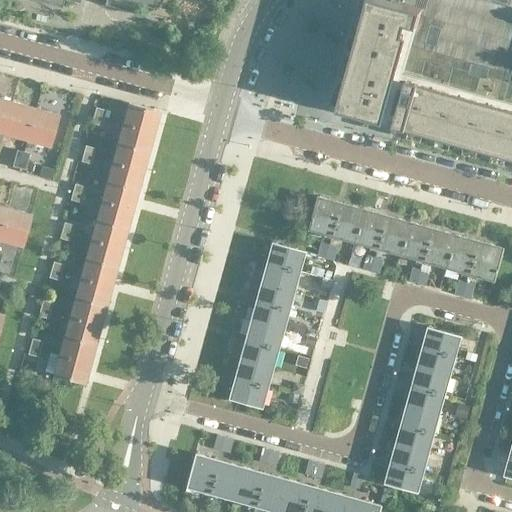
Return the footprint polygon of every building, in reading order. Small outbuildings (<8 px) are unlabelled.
[(35,0),(62,8),(64,0),(71,0),(80,2),(80,0),(106,0),(105,4),(136,13),(138,4),(153,8),(155,0),(35,0)] [(398,76),(411,25),(417,27),(422,9),(416,8),(388,0),(368,0),(339,108),(385,121),(398,76)] [(412,108),(511,135),(511,106),(503,104),(511,70),(511,0),(418,0),(416,8),(422,9),(417,27),(411,25),(398,76),(408,78),(402,101),(413,104),(412,108)] [(0,131),(4,132),(13,102),(0,98),(0,131)] [(27,139),(36,108),(13,102),(4,132),(27,139)] [(154,131),(159,111),(129,103),(123,123),(154,131)] [(104,118),(106,110),(96,107),(94,115),(104,118)] [(51,145),(59,115),(36,108),(27,139),(51,145)] [(102,126),(104,118),(94,115),(92,123),(102,126)] [(149,150),(154,131),(123,123),(118,142),(149,150)] [(143,170),(147,155),(149,150),(118,142),(113,161),(143,170)] [(94,156),(96,148),(86,146),(84,153),(94,156)] [(21,160),(23,152),(18,150),(15,158),(21,160)] [(27,162),(29,154),(23,152),(21,160),(27,162)] [(91,164),(94,156),(84,153),(81,161),(91,164)] [(19,168),(21,160),(15,158),(13,166),(19,168)] [(25,169),(27,162),(21,160),(19,168),(25,169)] [(138,189),(143,170),(113,161),(107,181),(138,189)] [(133,208),(138,189),(107,181),(102,200),(133,208)] [(83,195),(85,187),(75,184),(73,192),(83,195)] [(81,202),(83,195),(73,192),(71,200),(81,202)] [(332,234),(341,204),(317,197),(312,217),(311,217),(311,220),(309,228),(332,234)] [(127,228),(133,208),(102,200),(97,219),(127,228)] [(355,241),(363,210),(341,204),(332,234),(355,241)] [(0,238),(8,208),(0,205),(0,238)] [(0,238),(23,245),(32,215),(8,208),(0,238)] [(378,247),(386,216),(363,210),(355,241),(378,247)] [(401,253),(409,223),(386,216),(378,247),(401,253)] [(122,247),(127,228),(97,219),(91,238),(122,247)] [(72,233),(75,225),(65,222),(62,230),(72,233)] [(424,260),(432,229),(409,223),(401,253),(424,260)] [(446,266),(455,235),(432,229),(424,260),(446,266)] [(70,241),(72,233),(62,230),(60,238),(70,241)] [(469,272),(478,242),(455,235),(446,266),(469,272)] [(117,266),(122,247),(91,238),(86,258),(117,266)] [(298,271),(303,251),(283,245),(281,244),(281,245),(273,242),(267,262),(298,271)] [(327,251),(329,245),(321,242),(319,249),(327,251)] [(495,268),(501,248),(478,242),(469,272),(493,279),(495,271),(496,268),(495,268)] [(335,254),(337,247),(329,245),(327,251),(335,254)] [(325,258),(327,251),(319,249),(317,256),(325,258)] [(333,261),(335,254),(327,251),(325,258),(333,261)] [(373,264),(375,257),(366,255),(365,262),(373,264)] [(381,266),(383,259),(375,257),(373,264),(381,266)] [(111,285),(117,266),(86,258),(81,277),(111,285)] [(61,272),(64,265),(54,262),(51,270),(61,272)] [(292,290),(298,271),(267,262),(262,281),(292,290)] [(371,271),(373,264),(365,262),(363,269),(371,271)] [(379,273),(381,266),(373,264),(371,271),(379,273)] [(419,277),(420,270),(412,268),(410,275),(419,277)] [(59,280),(61,272),(51,270),(49,277),(59,280)] [(427,279),(429,272),(420,270),(419,277),(427,279)] [(417,284),(419,277),(410,275),(409,282),(417,284)] [(106,305),(111,285),(81,277),(75,296),(106,305)] [(425,286),(427,279),(419,277),(417,284),(425,286)] [(464,290),(466,283),(458,280),(456,287),(464,290)] [(287,309),(292,290),(262,281),(256,301),(287,309)] [(472,292),(474,285),(466,283),(464,290),(472,292)] [(334,300),(337,290),(328,287),(325,297),(334,300)] [(462,296),(464,290),(456,287),(454,294),(462,296)] [(471,299),(472,292),(464,290),(462,296),(471,299)] [(101,324),(106,305),(75,296),(70,316),(101,324)] [(332,310),(335,303),(325,298),(322,306),(332,310)] [(51,311),(53,303),(43,300),(41,308),(51,311)] [(284,320),(287,309),(256,301),(251,320),(282,329),(282,328),(305,335),(307,327),(284,320)] [(49,319),(51,311),(41,308),(39,316),(49,319)] [(95,343),(101,324),(70,316),(65,335),(95,343)] [(277,348),(282,329),(251,320),(246,339),(277,348)] [(453,355),(458,335),(438,330),(438,329),(436,329),(428,327),(422,347),(453,355)] [(90,362),(95,343),(65,335),(60,354),(90,362)] [(40,349),(42,341),(32,338),(30,346),(40,349)] [(271,367),(277,348),(246,339),(241,359),(271,367)] [(38,357),(40,349),(30,346),(28,354),(38,357)] [(448,374),(453,355),(422,347),(417,366),(448,374)] [(85,382),(90,362),(60,354),(54,374),(85,382)] [(307,368),(310,358),(302,356),(299,366),(307,368)] [(266,386),(271,367),(241,359),(235,378),(266,386)] [(442,394),(448,374),(417,366),(411,385),(442,394)] [(260,406),(266,386),(235,378),(230,398),(238,400),(240,401),(240,400),(260,406)] [(437,413),(442,394),(411,385),(406,404),(437,413)] [(300,395),(302,388),(294,386),(292,393),(300,395)] [(297,402),(299,396),(290,393),(288,400),(297,402)] [(432,432),(437,413),(406,404),(401,424),(432,432)] [(466,419),(469,407),(461,405),(458,417),(466,419)] [(426,451),(432,432),(401,424),(395,443),(426,451)] [(224,444),(226,437),(218,435),(216,442),(224,444)] [(232,446),(234,439),(226,437),(224,444),(232,446)] [(222,451),(224,444),(216,442),(214,448),(222,451)] [(421,471),(426,451),(395,443),(390,462),(421,471)] [(230,453),(232,446),(224,444),(222,451),(230,453)] [(270,456),(272,450),(264,447),(262,454),(270,456)] [(278,459),(280,452),(272,450),(270,456),(278,459)] [(210,491),(218,461),(195,454),(190,475),(189,474),(189,477),(187,485),(210,491)] [(268,463),(270,456),(262,454),(260,461),(268,463)] [(276,466),(278,459),(270,456),(268,463),(276,466)] [(316,469),(317,462),(309,460),(307,467),(316,469)] [(233,498),(241,467),(218,461),(210,491),(233,498)] [(324,471),(326,464),(317,462),(316,469),(324,471)] [(415,490),(421,471),(390,462),(385,482),(393,484),(393,485),(395,485),(415,490)] [(256,504),(264,474),(241,467),(233,498),(256,504)] [(314,476),(316,469),(307,467),(306,474),(314,476)] [(322,478),(324,471),(316,469),(314,476),(322,478)] [(361,482),(362,475),(354,472),(352,479),(361,482)] [(279,511),(287,480),(264,474),(256,504),(279,511)] [(359,488),(361,482),(352,479),(350,486),(359,488)] [(283,511),(302,511),(310,486),(287,480),(279,511),(283,511)] [(327,511),(333,492),(310,486),(302,511),(327,511)] [(391,497),(393,490),(384,488),(382,495),(391,497)] [(352,511),(356,499),(333,492),(327,511),(352,511)] [(389,504),(391,497),(382,495),(380,502),(389,504)] [(377,511),(379,505),(356,499),(352,511),(377,511)]
